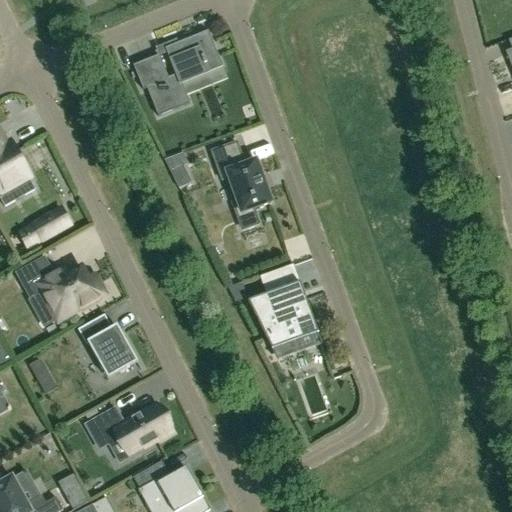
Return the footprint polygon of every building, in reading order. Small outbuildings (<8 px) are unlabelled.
[(165,49),(167,54),(176,76),(168,79),(159,56),(133,67),(143,91),(147,90),(158,118),(190,105),(182,85),(223,68),(208,32),(165,49)] [(0,194),(30,178),(11,144),(6,146),(0,134),(0,194)] [(253,210),(254,210),(271,204),(266,189),(262,177),(261,177),(256,162),(245,166),(236,144),(212,153),(222,181),(228,179),(237,202),(232,204),(238,221),(255,215),(253,210)] [(182,167),(171,173),(178,189),(190,183),(182,167)] [(34,227),(42,241),(70,225),(62,211),(34,227)] [(16,275),(30,300),(31,301),(43,294),(58,322),(81,310),(82,312),(101,302),(99,299),(104,296),(94,277),(87,281),(81,271),(68,278),(64,271),(54,277),(44,259),(16,275)] [(309,296),(326,292),(320,261),(303,264),(309,296)] [(242,284),(229,289),(236,303),(247,299),(242,284)] [(250,307),(273,351),(318,335),(305,300),(306,300),(300,284),(248,303),(250,307)] [(115,375),(116,376),(137,364),(122,336),(114,322),(109,325),(105,316),(78,331),(86,347),(88,346),(90,349),(90,348),(102,369),(110,365),(115,375)] [(40,362),(30,368),(35,377),(45,371),(40,362)] [(119,438),(130,457),(172,434),(156,406),(122,425),(115,412),(116,412),(115,411),(86,427),(99,449),(119,438)] [(208,511),(210,511),(186,469),(172,477),(170,473),(138,491),(149,511),(208,511)] [(27,505),(12,478),(3,484),(0,479),(0,511),(61,511),(63,511),(56,498),(46,504),(41,496),(27,505)] [(112,511),(106,499),(92,506),(93,508),(94,511),(112,511)]
